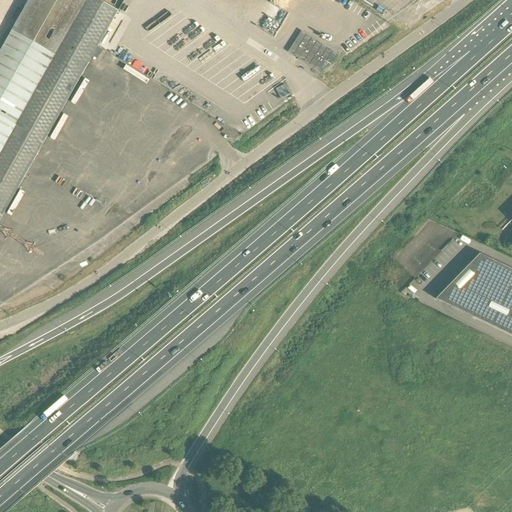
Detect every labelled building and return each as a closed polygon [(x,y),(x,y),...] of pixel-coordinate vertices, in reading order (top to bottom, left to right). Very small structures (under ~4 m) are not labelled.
[(29,0),(25,9),(97,49),(118,11),(98,0),(29,0)] [(0,221),(97,49),(25,9),(0,52),(0,221)] [(343,56),(301,30),(288,50),(330,77),(343,56)] [(279,97),(288,93),(284,84),(275,88),(279,97)] [(511,269),(480,254),(436,300),(511,336),(511,269)]
